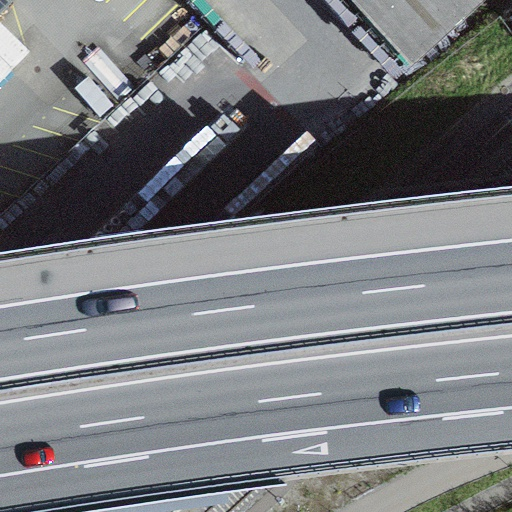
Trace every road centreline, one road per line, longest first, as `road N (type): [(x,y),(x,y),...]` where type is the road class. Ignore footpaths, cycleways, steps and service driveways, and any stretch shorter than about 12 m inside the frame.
road 1 (motorway): [(0,439),(511,372)]
road 2 (motorway): [(511,276),(0,342)]
